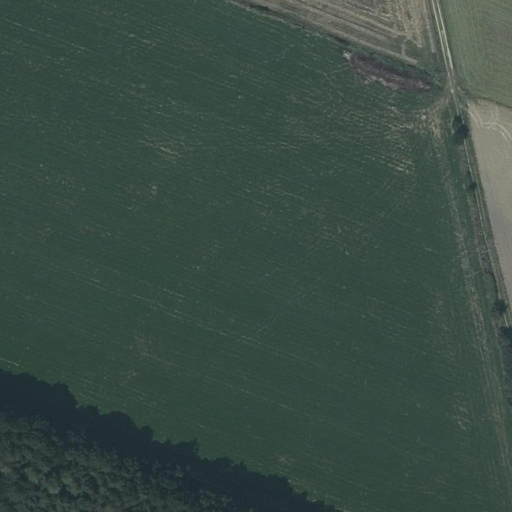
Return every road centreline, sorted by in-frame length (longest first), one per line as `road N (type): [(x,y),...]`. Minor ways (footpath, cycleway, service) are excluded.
road 1 (track): [(432,0),(511,396)]
road 2 (track): [(0,410),(271,511)]
